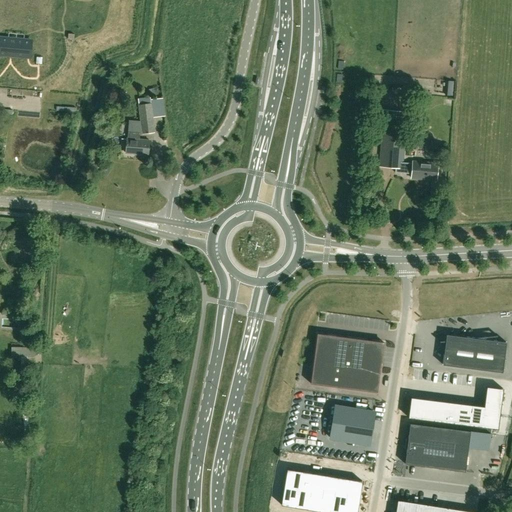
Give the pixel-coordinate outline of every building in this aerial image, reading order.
[(0,38),(0,53),(12,55),(12,54),(29,55),(29,49),(30,49),(31,42),(11,41),(11,40),(8,39),(0,38)] [(453,97),(454,82),(447,81),(445,97),(453,97)] [(126,153),(149,155),(150,141),(140,140),(140,134),(155,132),(151,103),(139,105),(142,127),(133,127),(132,133),(128,132),(128,139),(127,139),(126,153)] [(407,112),(384,110),(380,167),(396,168),(395,173),(412,174),(412,178),(436,180),(438,164),(413,162),(413,163),(403,163),(407,112)] [(377,392),(384,342),(317,333),(311,384),(377,392)] [(506,342),(447,334),(442,365),(502,373),(506,342)] [(414,394),(410,414),(500,425),(506,385),(490,383),(487,402),(414,394)] [(367,448),(373,416),(335,409),(329,441),(367,448)] [(405,464),(465,472),(468,448),(470,431),(471,429),(410,422),(408,438),(407,438),(407,437),(406,437),(404,448),(405,449),(405,448),(407,448),(405,464)] [(491,434),(470,431),(468,448),(489,450),(491,434)] [(492,447),(503,450),(505,442),(494,439),(492,447)] [(283,507),(308,511),(359,511),(365,486),(290,471),(283,507)] [(475,511),(398,500),(395,511),(475,511)]
